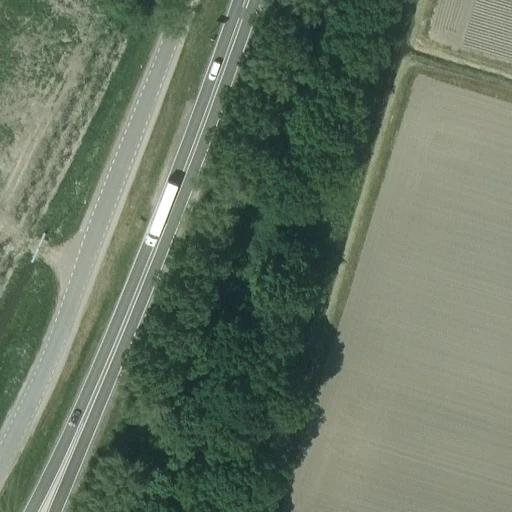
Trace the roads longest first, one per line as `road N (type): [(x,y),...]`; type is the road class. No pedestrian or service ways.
road 1 (unclassified): [(0,464),(185,0)]
road 2 (primary): [(120,332),(245,0)]
road 3 (primary): [(120,332),(31,511)]
road 4 (primary): [(53,511),(120,332)]
